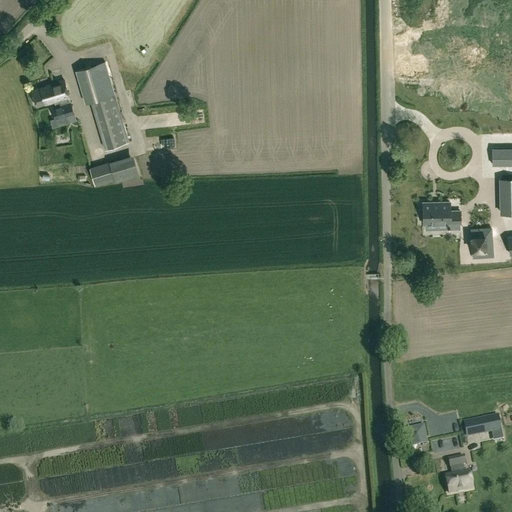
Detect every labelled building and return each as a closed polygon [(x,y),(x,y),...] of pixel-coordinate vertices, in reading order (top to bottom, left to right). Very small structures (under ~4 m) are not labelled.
[(511,0),(453,0),(454,15),(489,15),(489,24),(511,24),(511,0)] [(433,49),(435,169),(443,168),(443,163),(465,162),(463,48),(433,49)] [(106,60),(75,69),(85,103),(115,94),(106,60)] [(425,89),(425,72),(392,72),(392,119),(415,119),(415,115),(426,115),(426,102),(432,102),(432,89),(425,89)] [(32,90),(37,106),(54,101),(55,106),(71,101),(64,79),(46,84),(47,86),(32,90)] [(115,94),(91,101),(105,148),(129,141),(115,94)] [(55,118),(55,119),(75,113),(71,101),(55,106),(52,107),(55,118)] [(55,119),(55,118),(50,119),(52,126),(76,119),(75,113),(55,119)] [(511,145),(492,146),(492,163),(511,162),(511,145)] [(133,154),(109,161),(115,179),(116,181),(139,174),(133,154)] [(109,161),(89,167),(95,185),(115,179),(109,161)] [(501,212),(511,211),(511,177),(500,178),(501,212)] [(425,228),(450,227),(450,224),(462,224),(461,210),(450,210),(450,201),(423,202),(423,223),(425,223),(425,228)] [(472,257),(493,256),(491,227),(471,229),(471,236),(471,247),(471,250),(472,250),(472,257)] [(498,415),(463,423),(466,436),(501,429),(498,415)] [(428,444),(424,425),(404,429),(408,448),(428,444)] [(473,488),(470,471),(465,472),(464,464),(466,464),(464,456),(449,459),(450,467),(452,466),(453,475),(446,476),(449,492),(473,488)]
